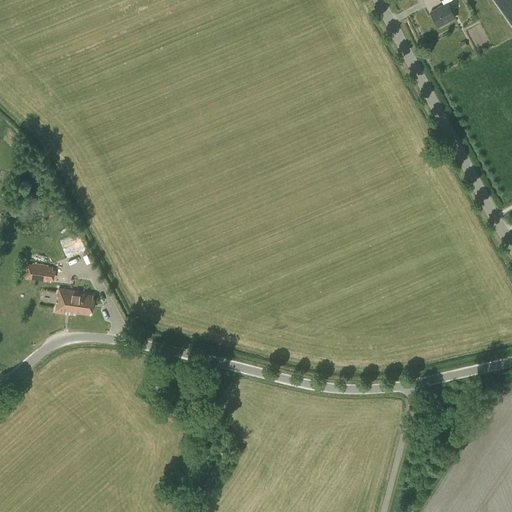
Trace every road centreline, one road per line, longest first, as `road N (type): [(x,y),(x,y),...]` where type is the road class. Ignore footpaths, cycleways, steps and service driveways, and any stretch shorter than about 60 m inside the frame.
road 1 (unclassified): [(0,389),(43,352),(77,340),(161,348),(307,386),(411,382)]
road 2 (tertiary): [(511,244),(378,0)]
road 3 (unclassified): [(381,511),(413,406),(411,382)]
